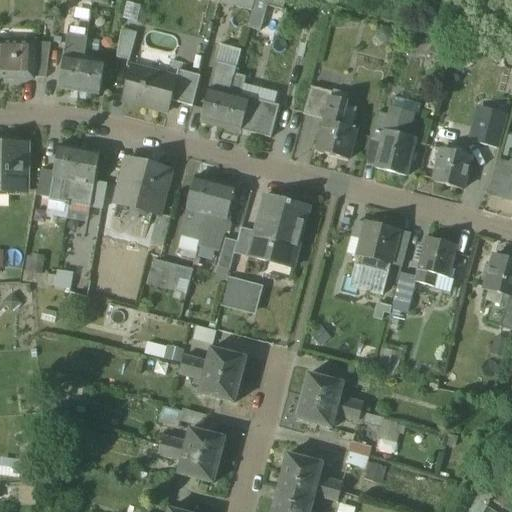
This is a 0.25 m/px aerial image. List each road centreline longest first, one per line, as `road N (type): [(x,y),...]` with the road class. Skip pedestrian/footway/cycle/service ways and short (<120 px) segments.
road 1 (residential): [(0,113),(123,130),(511,230)]
road 2 (residential): [(242,511),(281,367),(295,356)]
